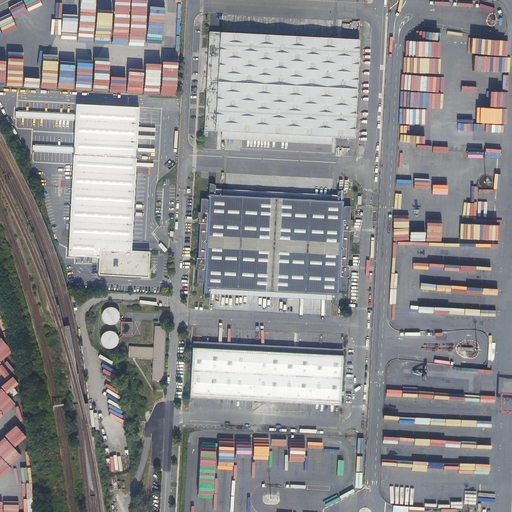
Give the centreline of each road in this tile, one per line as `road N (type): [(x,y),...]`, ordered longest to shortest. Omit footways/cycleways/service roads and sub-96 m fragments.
road 1 (unclassified): [(169,415),(354,422),(377,12)]
road 2 (unclassified): [(169,415),(191,9),(202,2),(377,12)]
road 3 (unknown): [(189,511),(194,448),(202,437),(293,437)]
road 4 (unknown): [(405,14),(497,28),(505,23),(504,0)]
